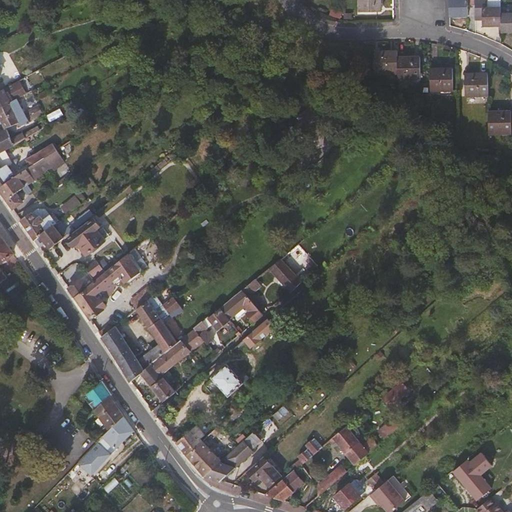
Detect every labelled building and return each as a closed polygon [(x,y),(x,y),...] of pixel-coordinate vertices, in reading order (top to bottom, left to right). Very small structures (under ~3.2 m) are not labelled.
[(380,12),(380,0),(358,0),(359,12),(380,12)] [(467,16),(467,6),(474,5),(474,0),(448,0),(449,17),(467,16)] [(500,26),(500,14),(500,8),(486,8),(486,0),(480,0),(474,0),(474,5),(475,16),(482,16),(482,26),(500,26)] [(511,6),(511,14),(500,14),(500,26),(500,33),(511,32),(511,6)] [(397,73),(397,57),(396,51),(374,51),(374,74),(397,73)] [(420,79),(419,57),(397,57),(397,73),(397,80),(399,80),(399,88),(407,88),(407,80),(420,79)] [(453,91),(452,69),(430,69),(430,92),(453,91)] [(487,96),(487,74),(465,74),(465,96),(487,96)] [(0,106),(16,98),(25,93),(18,79),(0,88),(0,106)] [(34,117),(31,112),(38,109),(40,112),(43,110),(39,104),(25,111),(23,108),(22,108),(16,98),(0,106),(0,117),(6,128),(16,122),(18,126),(34,117)] [(511,122),(511,109),(510,110),(510,111),(488,112),(488,134),(511,134),(510,122),(511,122)] [(274,139),(282,132),(297,120),(295,116),(271,135),(274,139)] [(13,144),(6,129),(0,131),(0,150),(3,148),(4,149),(13,144)] [(13,135),(15,141),(26,137),(24,131),(13,135)] [(13,173),(7,165),(11,162),(4,149),(3,148),(0,150),(0,185),(37,162),(56,149),(52,142),(25,158),(27,162),(17,169),(17,171),(13,173)] [(167,155),(150,170),(156,177),(173,162),(167,155)] [(16,191),(44,172),(37,162),(0,185),(0,190),(12,208),(22,200),(16,191)] [(501,173),(496,167),(491,172),(496,178),(501,173)] [(69,211),(86,198),(89,196),(83,188),(73,195),(67,200),(68,209),(69,211)] [(56,222),(45,207),(36,207),(20,218),(34,239),(41,234),(56,222)] [(104,238),(96,227),(99,225),(94,217),(86,223),(90,227),(84,232),(81,226),(68,236),(74,244),(77,241),(86,252),(104,238)] [(68,232),(59,219),(56,222),(41,234),(50,247),(68,232)] [(0,295),(0,296),(0,299),(5,302),(12,307),(23,298),(18,280),(12,272),(7,276),(0,266),(0,260),(13,252),(0,233),(0,295)] [(98,302),(94,297),(100,292),(111,284),(113,287),(119,283),(122,286),(137,275),(135,272),(142,267),(135,257),(128,262),(126,258),(84,292),(72,301),(88,324),(102,312),(104,310),(98,302)] [(298,283),(277,260),(266,270),(288,293),(298,283)] [(250,296),(258,288),(252,282),(239,293),(245,300),(250,296)] [(72,301),(84,292),(78,284),(66,292),(72,301)] [(257,314),(245,300),(239,293),(217,311),(226,322),(243,309),(247,313),(244,316),(251,325),(260,317),(257,314)] [(136,312),(152,298),(149,295),(133,308),(136,312)] [(245,300),(257,314),(261,311),(258,306),(250,296),(245,300)] [(161,327),(158,322),(151,312),(159,307),(152,298),(136,312),(134,313),(157,347),(164,356),(175,347),(169,337),(161,327)] [(55,312),(48,301),(41,306),(48,317),(55,312)] [(165,319),(177,310),(170,302),(160,310),(159,307),(151,312),(158,322),(161,327),(167,323),(165,319)] [(226,322),(217,311),(206,320),(216,333),(227,324),(226,322)] [(278,325),(271,316),(265,321),(272,330),(278,325)] [(258,342),(272,330),(265,321),(241,342),(249,351),(251,351),(258,345),(258,342)] [(203,334),(206,331),(199,324),(191,332),(201,344),(205,348),(210,343),(203,334)] [(240,335),(233,325),(230,327),(236,334),(238,337),(240,335)] [(136,364),(121,342),(123,340),(121,336),(118,338),(113,330),(99,341),(107,352),(124,379),(129,385),(138,377),(142,374),(136,364)] [(201,344),(191,332),(186,337),(178,344),(188,355),(201,344)] [(165,373),(188,355),(178,344),(175,347),(164,356),(150,367),(163,383),(169,378),(165,373)] [(150,367),(164,356),(157,347),(136,364),(142,374),(150,367)] [(241,375),(238,376),(232,370),(229,373),(223,365),(209,378),(225,398),(226,397),(246,380),(241,375)] [(163,383),(150,367),(142,374),(138,377),(162,405),(173,395),(170,391),(163,383)] [(97,409),(110,397),(102,384),(86,399),(92,407),(94,405),(97,409)] [(388,408),(406,393),(399,384),(380,400),(388,408)] [(173,395),(179,390),(176,386),(170,391),(173,395)] [(124,417),(110,397),(97,409),(93,411),(110,430),(124,417)] [(227,416),(236,407),(226,397),(225,398),(219,404),(219,403),(212,409),(220,418),(225,414),(227,416)] [(220,432),(243,412),(239,408),(216,428),(220,432)] [(220,418),(212,409),(205,415),(213,424),(220,418)] [(103,437),(109,444),(104,450),(110,456),(134,431),(124,417),(110,430),(103,437)] [(381,440),(396,427),(390,420),(375,433),(381,440)] [(199,443),(198,441),(203,437),(194,427),(181,437),(192,449),(199,443)] [(211,438),(220,432),(216,428),(208,435),(211,438)] [(360,448),(343,428),(326,443),(329,445),(332,443),(351,466),(374,447),(369,441),(360,448)] [(252,432),(245,438),(226,455),(201,478),(218,483),(255,449),(252,446),(259,440),(252,432)] [(192,449),(181,437),(173,444),(184,457),(192,449)] [(201,478),(226,455),(223,451),(214,459),(206,450),(208,448),(202,441),(199,443),(192,449),(184,457),(201,478)] [(291,471),(318,450),(310,441),(301,448),(304,451),(294,459),(296,461),(287,468),(291,472),(291,471)] [(88,468),(96,459),(92,456),(97,450),(96,449),(100,445),(98,443),(81,461),(88,468)] [(477,449),(454,470),(468,485),(491,464),(477,449)] [(278,478),(262,460),(246,474),(253,481),(256,478),(260,482),(261,481),(267,487),(278,478)] [(314,498),(343,473),(339,467),(316,485),(314,498)] [(300,484),(291,471),(291,472),(261,497),(280,502),(300,484)] [(360,501),(372,491),(380,484),(373,475),(365,482),(368,485),(366,487),(363,488),(359,487),(356,486),(355,484),(356,482),(355,482),(349,481),(349,483),(331,498),(342,510),(357,497),(360,501)] [(113,478),(107,483),(118,494),(123,489),(113,478)] [(426,492),(402,511),(401,511),(409,511),(419,505),(424,511),(435,503),(426,492)] [(360,511),(376,498),(372,493),(356,507),(360,511)] [(506,511),(505,511),(504,511),(499,511),(493,504),(492,505),(487,499),(473,511),(506,511)]
